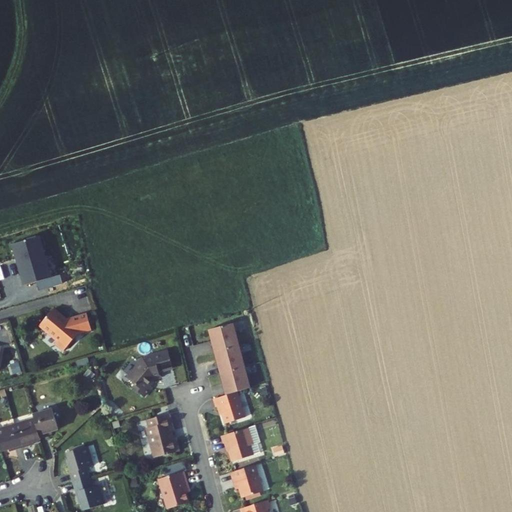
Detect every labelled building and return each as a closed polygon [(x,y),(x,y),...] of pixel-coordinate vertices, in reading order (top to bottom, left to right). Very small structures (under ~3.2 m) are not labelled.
[(66,321),(56,313),(42,329),(60,345),(57,348),(66,356),(82,336),(83,338),(93,335),(89,318),(73,322),(69,326),(65,322),(66,321)] [(208,329),(228,394),(238,391),(251,387),(231,322),(208,329)] [(133,394),(144,403),(151,393),(148,390),(151,386),(152,387),(154,384),(160,382),(159,377),(172,374),(167,357),(152,361),(153,363),(151,363),(148,362),(141,364),(138,368),(138,372),(136,372),(128,382),(129,386),(135,391),(133,394)] [(19,360),(10,362),(15,381),(25,378),(19,360)] [(228,394),(216,398),(218,406),(219,406),(221,405),(224,413),(227,423),(246,417),(238,391),(228,394)] [(35,420),(36,425),(41,443),(52,440),(51,437),(59,435),(54,415),(35,420)] [(172,436),(167,420),(143,427),(155,464),(178,457),(174,443),(172,444),(169,436),(172,436)] [(36,425),(17,430),(24,454),(34,451),(33,448),(42,445),(41,443),(36,425)] [(17,430),(0,435),(0,446),(3,457),(14,454),(14,457),(24,454),(17,430)] [(254,430),(247,433),(252,449),(250,449),(253,460),(260,457),(257,447),(259,446),(254,430)] [(247,433),(221,441),(223,448),(226,447),(228,455),(231,466),(253,460),(250,449),(252,449),(247,433)] [(89,453),(68,459),(70,468),(67,469),(73,488),(90,484),(87,475),(94,473),(89,453)] [(254,469),(230,476),(233,485),(236,484),(239,493),(242,502),(262,496),(254,469)] [(181,474),(156,482),(165,511),(166,511),(186,506),(183,497),(181,491),(186,490),(181,474)] [(92,494),(90,484),(73,488),(78,507),(81,507),(82,511),(95,511),(104,510),(99,492),(92,494)]
